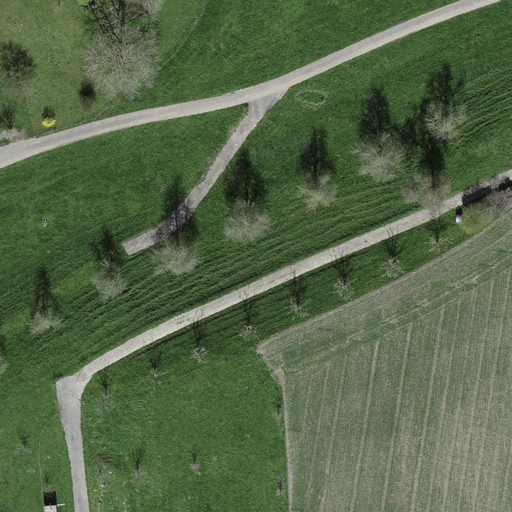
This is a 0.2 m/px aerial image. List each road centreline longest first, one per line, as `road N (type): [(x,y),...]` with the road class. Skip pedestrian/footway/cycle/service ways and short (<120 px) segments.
road 1 (track): [(83,511),(74,380),(275,267),(511,166)]
road 2 (track): [(4,157),(251,94),(483,0)]
road 3 (track): [(266,83),(255,115),(166,230),(0,331)]
